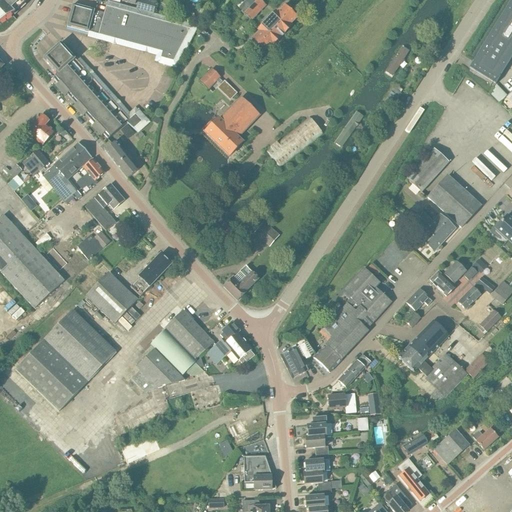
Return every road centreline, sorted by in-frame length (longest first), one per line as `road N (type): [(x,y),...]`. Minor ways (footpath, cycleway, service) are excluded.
road 1 (unclassified): [(264,337),(484,0)]
road 2 (unclassified): [(264,337),(43,95)]
road 3 (residential): [(281,396),(335,375),(511,182)]
